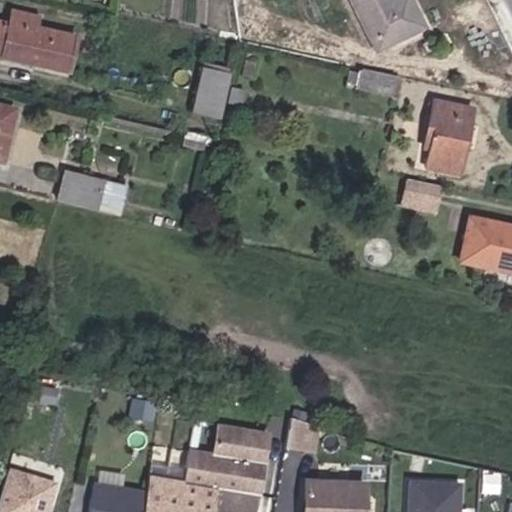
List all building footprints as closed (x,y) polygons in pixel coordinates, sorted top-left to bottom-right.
[(347,0),(364,36),(385,27),(390,37),(419,24),(406,0),(347,0)] [(72,41),(35,31),(37,20),(7,13),(6,18),(0,16),(0,46),(67,62),(72,41)] [(364,36),(370,47),(390,37),(385,27),(364,36)] [(0,57),(64,73),(67,62),(0,46),(0,47),(0,57)] [(393,47),(366,59),(367,63),(381,69),(393,47)] [(345,84),(391,95),(396,73),(350,63),(345,84)] [(197,86),(222,92),(228,71),(201,66),(197,86)] [(192,107),(216,113),(222,92),(197,86),(192,107)] [(460,175),(473,108),(443,102),(437,135),(426,134),(420,165),(460,175)] [(0,155),(2,156),(13,109),(0,106),(0,155)] [(450,180),(414,171),(407,199),(428,204),(429,197),(445,201),(450,180)] [(55,199),(90,206),(96,180),(62,172),(55,199)] [(445,201),(429,197),(428,204),(443,208),(445,201)] [(511,224),(511,221),(478,213),(468,256),(511,266),(511,229),(511,230),(511,224)] [(140,409),(144,391),(124,387),(121,406),(140,409)] [(290,444),(298,415),(276,409),(271,439),(290,444)] [(239,511),(254,416),(209,411),(202,440),(176,438),(171,471),(137,465),(135,481),(129,511),(239,511)] [(297,446),(305,417),(298,415),(290,444),(297,446)] [(0,511),(32,511),(46,475),(0,457),(0,511)] [(490,480),(491,465),(475,464),(474,479),(490,480)] [(350,511),(353,472),(293,468),(290,511),(350,511)] [(449,511),(451,473),(399,470),(396,511),(449,511)] [(129,511),(135,481),(82,472),(75,511),(129,511)]
